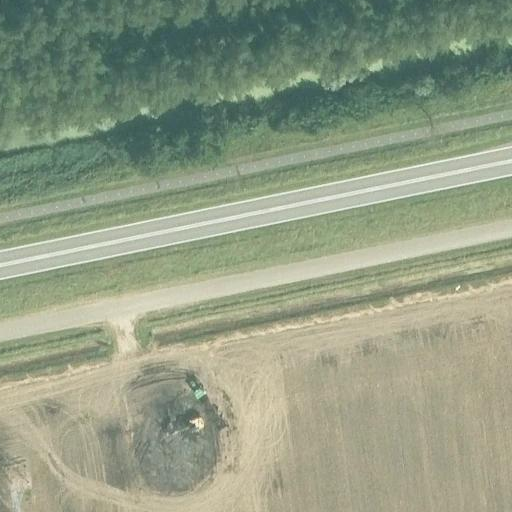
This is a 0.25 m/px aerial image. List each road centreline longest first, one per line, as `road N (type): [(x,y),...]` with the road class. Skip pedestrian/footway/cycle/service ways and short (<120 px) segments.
road 1 (unclassified): [(0,332),(511,227)]
road 2 (trunk): [(0,265),(511,162)]
